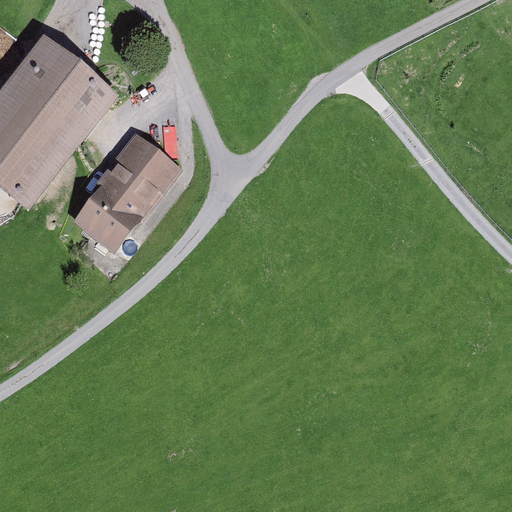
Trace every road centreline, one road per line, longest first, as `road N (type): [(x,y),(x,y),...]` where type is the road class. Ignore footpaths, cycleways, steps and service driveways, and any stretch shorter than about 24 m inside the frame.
road 1 (residential): [(477,0),(323,88),(140,293),(0,397)]
road 2 (track): [(346,71),(511,256)]
road 3 (unknown): [(235,186),(163,0)]
